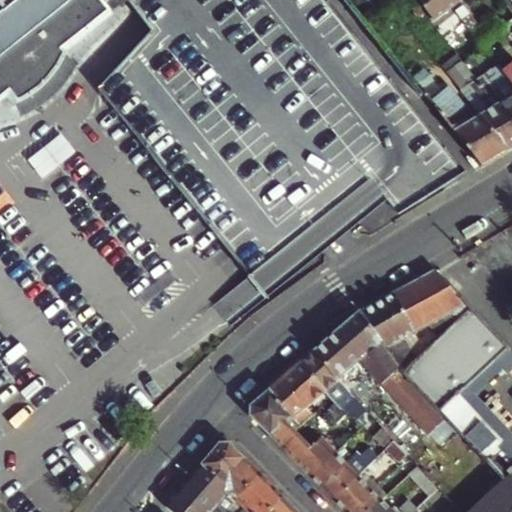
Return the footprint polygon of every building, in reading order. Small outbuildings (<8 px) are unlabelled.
[(0,0),(0,108),(8,102),(18,113),(20,111),(27,108),(35,103),(40,99),(45,94),(48,92),(51,88),(56,82),(59,76),(62,70),(64,64),(67,59),(64,55),(113,17),(99,0),(0,0)] [(462,0),(420,0),(436,20),(456,5),(462,0)] [(465,16),(484,42),(491,37),(472,11),(471,12),(465,16)] [(456,23),(478,52),(483,48),(486,45),(484,42),(465,16),(456,23)] [(511,25),(501,34),(511,47),(511,67),(504,74),(511,83),(511,25)] [(484,66),(476,73),(498,101),(511,118),(511,83),(504,74),(496,80),(484,66)] [(511,118),(498,101),(476,73),(472,68),(464,75),(472,84),(463,91),(480,112),(482,115),(510,151),(511,149),(511,118)] [(434,82),(424,90),(442,113),(484,166),(510,151),(482,115),(474,119),(445,82),(438,87),(434,82)] [(64,135),(28,161),(43,178),(78,153),(64,135)] [(437,268),(391,294),(416,332),(456,310),(470,303),(437,268)] [(463,317),(456,310),(416,332),(391,294),(359,313),(381,347),(402,369),(463,317)] [(470,303),(456,310),(463,317),(402,369),(441,411),(459,395),(498,360),(511,348),(470,303)] [(314,351),(338,377),(358,359),(392,398),(446,456),(466,437),(441,411),(402,369),(381,347),(359,313),(314,351)] [(511,348),(498,360),(511,373),(511,372),(511,348)] [(314,351),(301,362),(326,388),(338,377),(314,351)] [(326,388),(301,362),(269,389),(295,414),(304,422),(316,411),(308,404),(326,388)] [(288,421),(295,414),(269,389),(252,403),(250,416),(294,459),(311,476),(336,452),(322,438),(312,446),(288,421)] [(359,400),(353,394),(343,404),(349,410),(359,400)] [(483,421),(459,395),(441,411),(466,437),(480,424),(483,421)] [(349,410),(343,404),(336,411),(334,408),(328,414),(336,422),(349,410)] [(497,442),(483,455),(491,463),(508,448),(499,439),(483,421),(480,424),(497,442)] [(466,437),(483,455),(497,442),(480,424),(466,437)] [(383,426),(375,434),(387,446),(393,441),(395,439),(383,426)] [(393,441),(387,446),(400,459),(405,454),(393,441)] [(220,443),(203,463),(224,480),(225,492),(236,497),(260,473),(228,442),(220,443)] [(311,476),(334,500),(365,469),(380,454),(371,445),(349,466),(336,452),(311,476)] [(467,511),(511,511),(511,452),(508,448),(491,463),(506,478),(467,511)] [(224,480),(203,463),(191,477),(219,500),(215,506),(222,511),(226,511),(233,505),(235,502),(225,492),(224,480)] [(435,483),(418,464),(411,470),(429,489),(435,483)] [(365,469),(334,500),(346,511),(367,511),(382,498),(388,491),(365,469)] [(266,511),(282,496),(260,473),(236,497),(239,498),(246,504),(239,510),(233,505),(226,511),(266,511)] [(219,500),(191,477),(180,491),(205,511),(222,511),(215,506),(219,500)] [(205,511),(180,491),(167,506),(174,511),(205,511)] [(235,502),(239,498),(236,497),(225,492),(235,502)] [(297,511),(289,503),(282,496),(266,511),(297,511)] [(382,498),(367,511),(412,511),(418,507),(409,498),(395,511),(382,498)]
